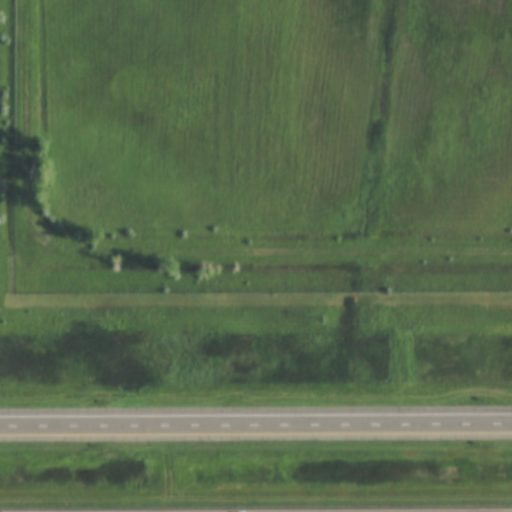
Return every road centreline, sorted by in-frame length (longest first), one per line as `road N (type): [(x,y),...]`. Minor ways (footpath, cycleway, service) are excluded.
road 1 (trunk): [(511,414),(0,422)]
road 2 (trunk): [(362,511),(511,511)]
